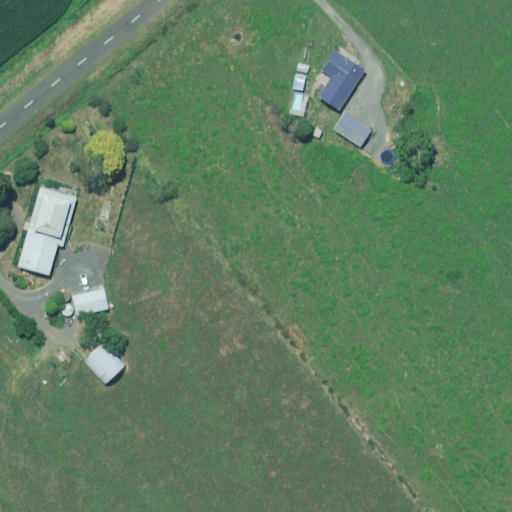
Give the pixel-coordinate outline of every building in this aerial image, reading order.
[(365,71),(336,51),(322,71),(332,78),(319,97),(339,110),(365,71)] [(371,131),(345,114),(335,131),(360,147),(371,131)] [(405,142),(396,133),(388,140),(396,149),(405,142)] [(77,199),(41,189),(39,199),(30,230),(30,229),(19,267),(50,276),(59,244),(64,246),(77,199)] [(110,309),(105,290),(74,297),(78,316),(110,309)] [(125,366),(105,344),(86,361),(106,383),(125,366)]
